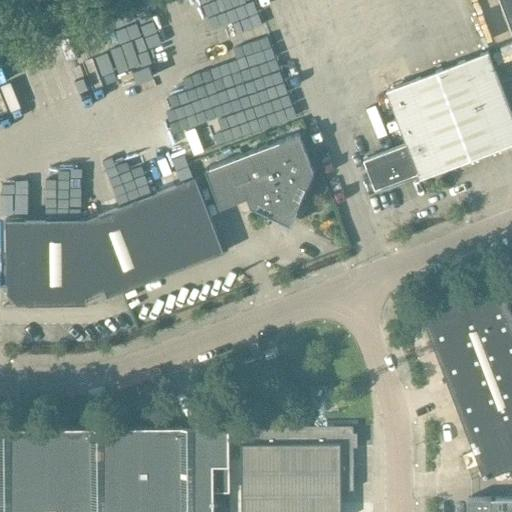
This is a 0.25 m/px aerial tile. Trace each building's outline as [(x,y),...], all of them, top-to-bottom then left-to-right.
[(511,0),(500,0),(511,30),(511,0)] [(511,140),(511,113),(488,50),(387,89),(407,140),(364,157),(375,186),(418,170),(420,175),(511,140)] [(297,207),(313,170),(298,132),(205,168),(220,206),(247,196),(250,205),(292,223),(298,208),(297,207)] [(224,250),(195,176),(83,218),(5,219),(5,292),(16,303),(86,303),(86,296),(104,289),(106,295),(224,250)] [(511,466),(511,316),(498,279),(420,308),(483,477),(511,466)] [(265,367),(260,356),(240,364),(244,375),(265,367)] [(353,488),(353,424),(261,425),(261,442),(241,442),(241,511),(340,511),(340,488),(353,488)] [(0,511),(213,511),(214,491),(229,491),(228,425),(205,425),(181,426),(0,427),(0,511)] [(511,511),(511,496),(467,497),(466,511),(511,511)]
